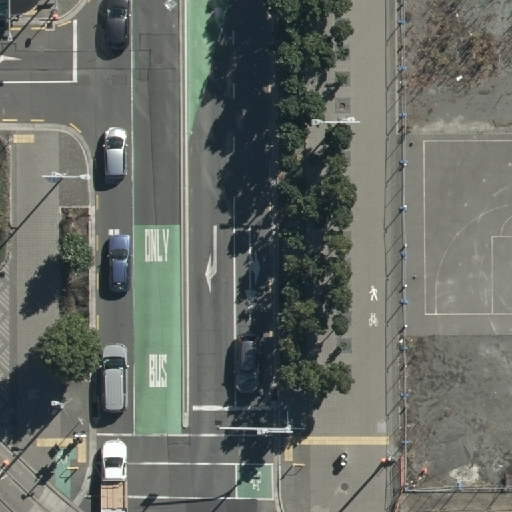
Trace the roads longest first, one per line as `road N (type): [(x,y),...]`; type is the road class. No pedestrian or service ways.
road 1 (secondary): [(232,0),(235,387),(227,511)]
road 2 (secondary): [(133,511),(132,81)]
road 3 (unclassified): [(0,82),(132,81)]
